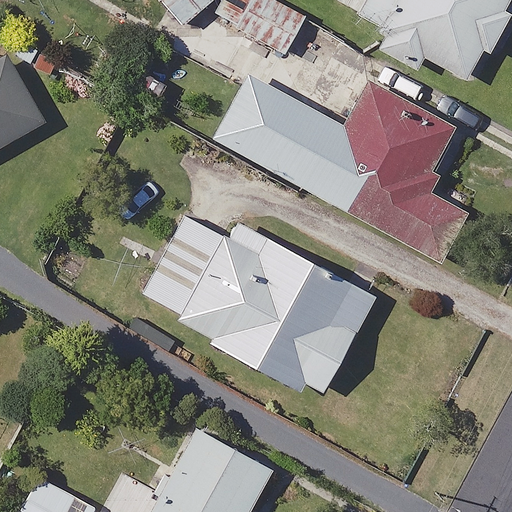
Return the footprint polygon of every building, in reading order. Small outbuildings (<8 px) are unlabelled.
[(209,0),(163,0),(182,22),(209,0)] [(304,15),(278,0),(245,0),(241,7),(228,0),(223,0),(217,11),(282,51),(304,15)] [(511,3),(511,0),(363,0),(357,11),(384,25),(375,43),(416,65),(423,52),(473,78),(511,3)] [(0,53),(0,143),(50,119),(14,47),(0,53)] [(348,116),(251,61),(212,131),(438,257),(465,208),(423,184),(455,127),(369,79),(348,116)] [(225,230),(184,208),(137,294),(317,394),(374,290),(234,213),(225,230)] [(243,511),(270,465),(193,423),(143,511),(243,511)] [(89,511),(95,502),(39,471),(16,511),(89,511)]
